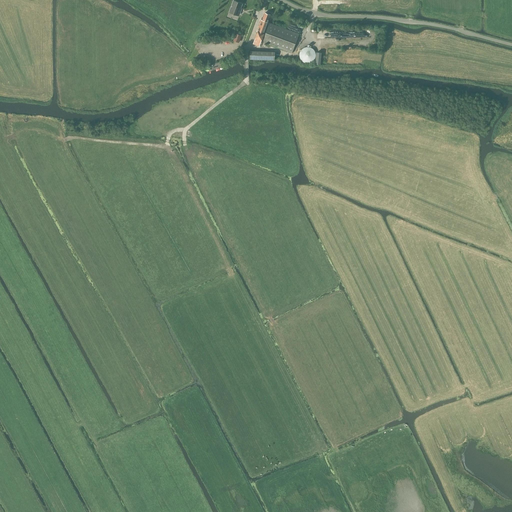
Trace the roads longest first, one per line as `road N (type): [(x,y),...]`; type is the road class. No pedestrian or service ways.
road 1 (unclassified): [(511,44),(412,21),(322,16),(283,0)]
road 2 (track): [(185,129),(168,134),(167,147),(29,132),(11,138)]
